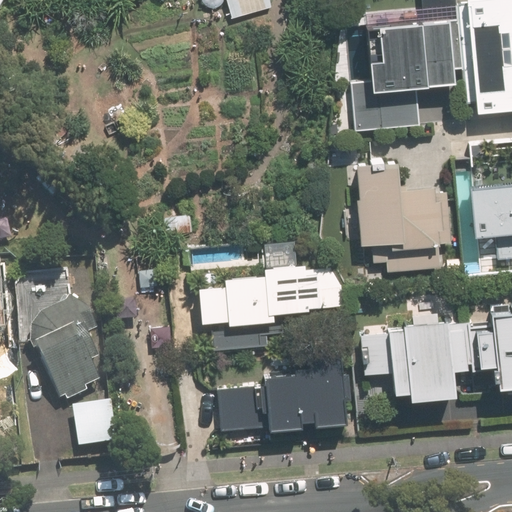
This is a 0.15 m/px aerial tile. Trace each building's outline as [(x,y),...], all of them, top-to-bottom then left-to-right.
[(228,0),(233,16),(272,5),(270,0),(228,0)] [(511,0),(471,0),(480,109),(511,107),(511,0)] [(375,58),(376,77),(355,79),(359,128),(420,123),(417,84),(464,80),(459,16),(383,22),(386,57),(375,58)] [(442,184),(402,187),(400,159),(357,162),(363,243),(373,242),(374,261),(387,260),(388,268),(441,264),(439,244),(446,243),(442,184)] [(511,181),(473,185),(478,236),(495,234),(497,256),(511,254),(511,181)] [(194,214),(160,214),(160,232),(195,232),(194,214)] [(278,319),(278,311),(342,305),(337,259),(267,266),(268,273),(227,277),(228,283),(203,285),(206,320),(231,318),(232,323),(278,319)] [(32,327),(30,338),(35,350),(39,348),(62,399),(68,396),(70,399),(88,391),(87,388),(102,381),(93,361),(100,358),(89,334),(99,329),(91,310),(76,299),(42,314),(32,327)] [(501,362),(503,384),(511,383),(511,307),(496,309),(497,327),(501,362)] [(405,324),(366,327),(369,373),(395,371),(397,389),(413,387),(414,394),(459,391),(457,365),(470,364),(466,317),(405,321),(405,324)] [(314,364),(269,368),(275,425),(350,418),(342,342),(312,345),(314,364)] [(219,386),(223,429),(258,425),(254,382),(219,386)] [(113,400),(74,406),(80,447),(119,441),(113,400)]
